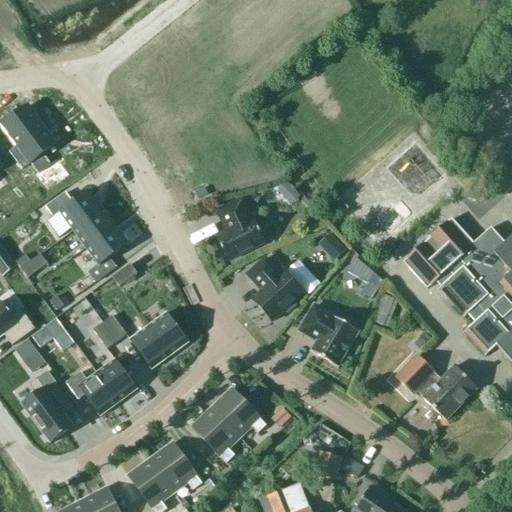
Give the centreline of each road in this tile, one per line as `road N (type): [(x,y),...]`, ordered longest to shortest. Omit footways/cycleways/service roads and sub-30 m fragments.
road 1 (residential): [(234,340),(87,94),(62,79)]
road 2 (residential): [(234,340),(145,424),(42,479),(0,422)]
road 3 (residential): [(466,505),(234,340)]
